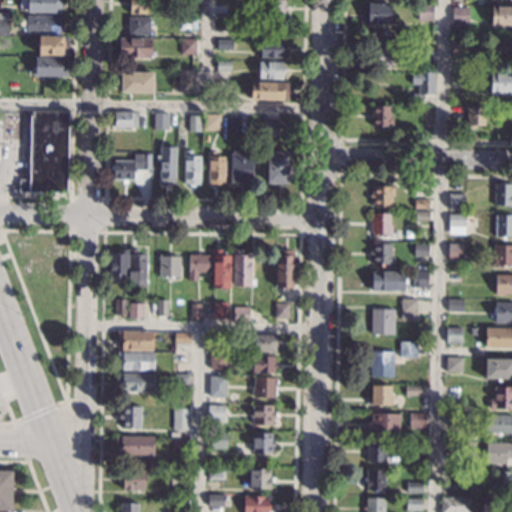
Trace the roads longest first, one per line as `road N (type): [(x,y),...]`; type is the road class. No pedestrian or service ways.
road 1 (residential): [(316,511),(327,0)]
road 2 (residential): [(48,441),(81,425),(94,0)]
road 3 (residential): [(320,218),(0,215)]
road 4 (secondary): [(72,511),(0,320)]
road 5 (residential): [(511,158),(323,156)]
